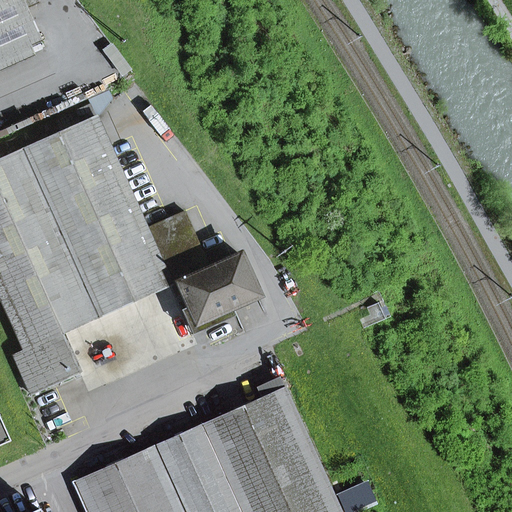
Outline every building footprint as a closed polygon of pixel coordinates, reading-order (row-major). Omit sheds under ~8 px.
[(40,4),(37,0),(0,0),(0,60),(32,47),(43,42),(28,9),(40,4)] [(0,60),(0,71),(36,56),(32,47),(0,60)] [(171,286),(146,229),(91,106),(0,146),(0,294),(25,351),(63,334),(171,286)] [(146,229),(171,286),(178,282),(210,268),(184,212),(146,229)] [(258,296),(240,255),(210,268),(178,282),(184,295),(197,323),(231,308),(258,296)] [(192,337),(235,317),(231,308),(197,323),(184,295),(175,299),(192,337)] [(359,320),(364,329),(386,319),(378,303),(367,308),(370,315),(359,320)] [(63,334),(25,351),(14,356),(31,395),(80,373),(63,334)] [(340,511),(285,388),(199,426),(237,511),(340,511)] [(0,446),(11,441),(0,417),(0,446)] [(237,511),(199,426),(72,483),(85,511),(237,511)] [(374,499),(367,485),(340,497),(346,511),(374,499)]
